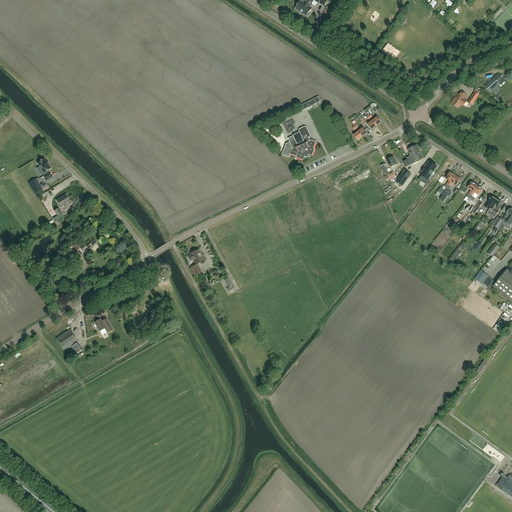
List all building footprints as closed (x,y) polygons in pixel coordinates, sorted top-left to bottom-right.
[(329,1),(327,0),(306,0),(302,0),(301,2),(301,1),(295,9),(296,9),(307,17),(308,16),(309,17),(311,14),(310,13),(312,9),(309,8),(314,1),(324,7),(329,1)] [(350,20),(356,24),(360,20),(354,15),(350,20)] [(446,22),(450,25),(455,19),(452,16),(446,22)] [(479,23),(482,26),(484,24),(487,27),(489,25),(484,19),(479,23)] [(461,26),(455,31),(459,35),(464,30),(461,26)] [(501,85),(494,77),(484,86),(490,94),(501,85)] [(464,99),(467,95),(461,91),(455,99),(454,99),(451,103),(458,108),(461,104),(463,106),(467,101),(464,99)] [(469,103),(470,104),(472,104),(474,102),(479,95),(475,92),(470,99),(468,101),(469,103)] [(318,97),(300,106),(303,111),(320,102),(318,97)] [(372,121),(376,126),(381,123),(377,117),(372,121)] [(376,126),(372,121),(368,125),(372,130),(376,126)] [(307,127),(305,127),(300,129),(299,131),(300,132),(293,136),(288,138),(291,144),(289,144),(288,143),(286,144),(282,155),(289,157),(290,154),(297,157),(296,158),(304,160),(305,157),(308,158),(309,155),(313,156),(315,149),(314,148),(316,142),(312,140),(310,141),(309,140),(310,139),(309,138),(311,136),(307,127)] [(358,132),(362,137),(367,134),(363,128),(358,132)] [(362,137),(358,132),(354,136),(358,141),(362,137)] [(410,156),(419,151),(417,145),(408,150),(410,156)] [(419,151),(410,156),(414,162),(423,158),(419,151)] [(391,167),(397,164),(394,156),(387,159),(391,167)] [(37,163),(44,173),(46,175),(43,177),(45,181),(52,176),(50,172),(49,173),(48,171),(50,169),(48,165),(49,165),(47,162),(46,162),(44,159),(37,163)] [(427,165),(426,165),(419,175),(428,180),(437,167),(429,162),(427,165)] [(447,188),(456,175),(450,172),(446,178),(450,180),(448,184),(447,184),(445,187),(447,188)] [(409,178),(402,173),(396,182),(402,187),(409,178)] [(447,188),(450,190),(452,187),(451,186),(454,183),(457,185),(461,179),(456,175),(447,188)] [(35,194),(42,190),(35,180),(28,184),(35,194)] [(469,199),(478,185),(472,181),(468,188),(472,190),(469,193),(466,197),(469,199)] [(470,200),(473,196),(475,192),(479,195),(483,189),(478,185),(469,199),(470,200)] [(444,201),(448,196),(446,194),(448,191),(447,189),(440,199),(444,201)] [(61,207),(70,202),(66,195),(56,201),(61,207)] [(485,208),(489,211),(497,199),(492,196),(488,202),(485,208)] [(499,206),(501,202),(497,199),(489,211),(488,211),(491,213),(490,214),(494,217),(495,216),(496,216),(499,212),(498,211),(501,208),(499,206)] [(476,215),(480,210),(483,205),(480,203),(477,208),(473,213),(476,215)] [(62,214),(59,208),(54,211),(57,217),(62,214)] [(500,227),(503,229),(507,223),(511,215),(511,209),(510,208),(506,214),(502,220),(498,217),(493,225),(498,229),(500,227)] [(480,231),(485,225),(482,222),(477,228),(480,231)] [(69,244),(71,246),(71,247),(76,252),(79,249),(80,248),(77,245),(78,244),(76,242),(78,240),(74,235),(66,242),(68,244),(69,244)] [(89,250),(97,243),(92,238),(80,248),(83,252),(87,248),(89,250)] [(499,247),(496,244),(488,254),(492,257),(499,247)] [(21,256),(24,254),(19,247),(15,249),(21,256)] [(191,261),(193,260),(196,265),(191,267),(195,275),(201,272),(197,264),(205,260),(202,256),(201,256),(198,250),(191,254),(191,255),(189,256),(189,257),(190,260),(191,261)] [(74,267),(70,261),(72,260),(66,251),(57,258),(63,267),(66,266),(69,271),(74,267)] [(511,274),(507,270),(493,287),(511,302),(511,274)] [(481,271),(474,279),(482,285),(488,277),(481,271)] [(485,286),(491,279),(493,276),(491,274),(482,284),(485,286)] [(224,280),(228,288),(227,289),(228,292),(234,289),(232,286),(228,278),(224,280)] [(492,281),(487,287),(490,290),(496,283),(492,281)] [(101,322),(100,320),(94,323),(99,331),(105,328),(107,333),(113,330),(106,319),(101,322)] [(64,350),(78,341),(70,329),(56,339),(64,350)] [(77,354),(83,350),(78,343),(72,347),(77,354)] [(502,478),(498,484),(496,486),(496,487),(511,497),(511,476),(509,477),(507,478),(504,476),(504,475),(502,474),(500,476),(502,478)]
